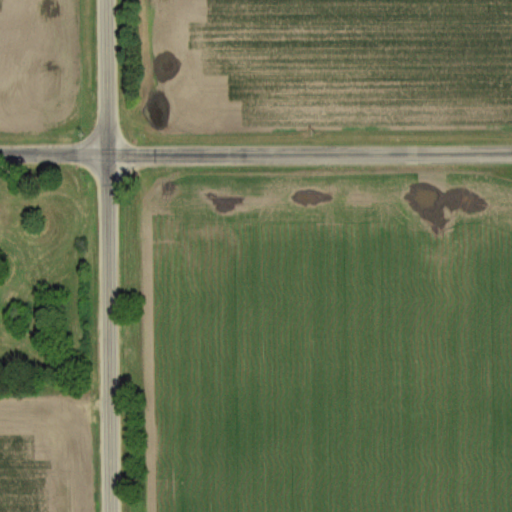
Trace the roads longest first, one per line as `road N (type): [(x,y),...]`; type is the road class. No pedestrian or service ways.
road 1 (residential): [(0,157),(511,155)]
road 2 (residential): [(115,511),(114,157)]
road 3 (residential): [(114,157),(111,0)]
